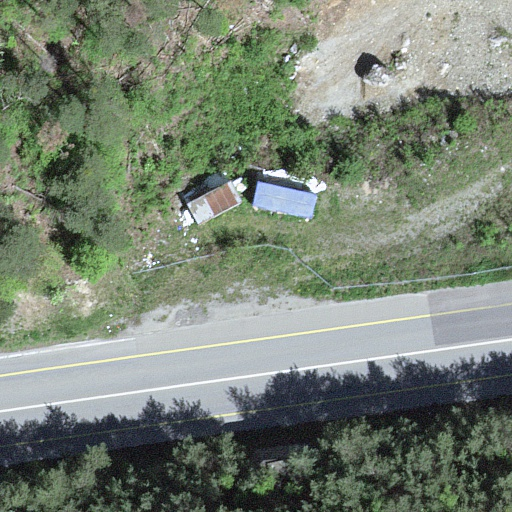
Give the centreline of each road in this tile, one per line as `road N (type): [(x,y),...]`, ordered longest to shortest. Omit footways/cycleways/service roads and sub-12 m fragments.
road 1 (primary): [(511,337),(0,409)]
road 2 (motorway): [(0,435),(511,365)]
road 3 (motorway): [(511,128),(0,198)]
